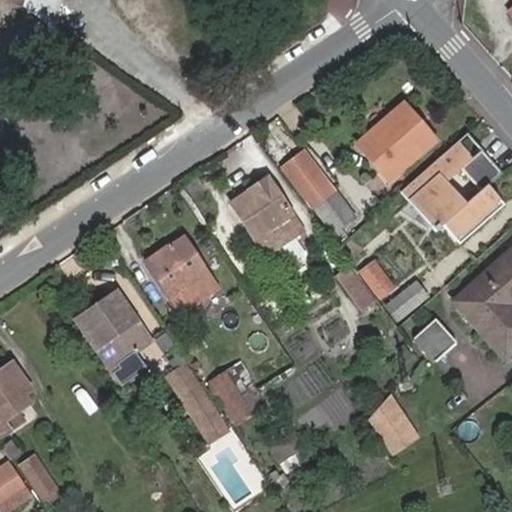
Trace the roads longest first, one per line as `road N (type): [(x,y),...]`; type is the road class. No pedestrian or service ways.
road 1 (residential): [(413,0),(0,280)]
road 2 (tertiary): [(511,108),(417,0)]
